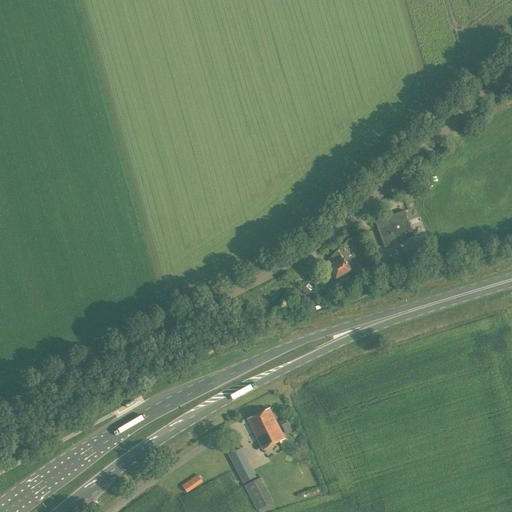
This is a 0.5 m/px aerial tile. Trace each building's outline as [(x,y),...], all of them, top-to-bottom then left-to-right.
[(384,248),(398,243),(414,237),(404,211),(375,222),(384,248)] [(353,239),(354,242),(359,255),(368,251),(362,235),(361,236),(353,239)] [(330,259),(333,265),(351,256),(347,249),(350,245),(346,241),(330,259)] [(367,276),(377,272),(369,253),(359,258),(367,276)] [(344,273),(345,275),(349,272),(349,271),(350,270),(360,265),(354,254),(351,256),(333,265),(330,266),(333,271),(332,272),(334,277),(335,276),(336,277),(344,273)] [(262,450),(284,439),(269,409),(247,420),(262,450)] [(243,483),(256,477),(241,448),(228,455),(243,483)] [(187,492),(202,482),(197,475),(182,486),(187,492)] [(257,511),(273,503),(260,478),(244,486),(257,511)]
